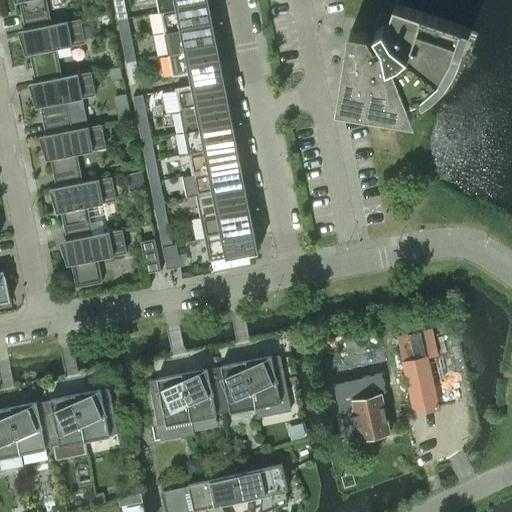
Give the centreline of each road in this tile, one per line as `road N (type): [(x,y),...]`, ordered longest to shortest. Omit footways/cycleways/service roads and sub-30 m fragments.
road 1 (residential): [(237,0),(292,276)]
road 2 (residential): [(42,325),(292,276)]
road 3 (residential): [(42,325),(0,114)]
road 4 (residential): [(292,276),(448,245)]
